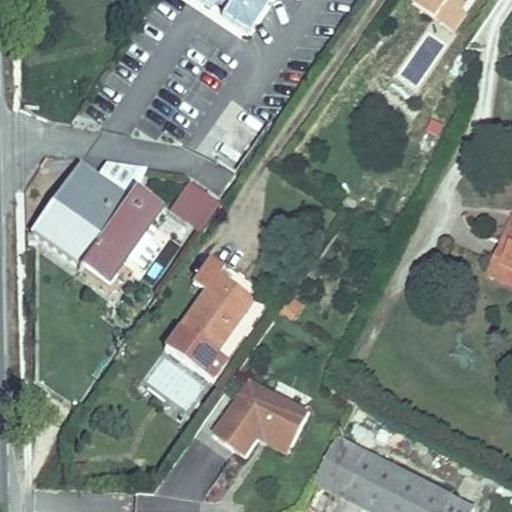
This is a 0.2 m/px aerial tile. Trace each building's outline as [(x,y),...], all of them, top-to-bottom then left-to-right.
[(124,0),(88,0),(112,18),(124,0)] [(179,0),(178,2),(204,18),(211,8),(221,15),(214,25),(240,42),(267,2),(264,0),(179,0)] [(468,0),(421,0),(416,8),(436,22),(448,5),(460,13),(468,0)] [(448,5),(436,22),(452,33),(464,16),(460,13),(448,5)] [(148,50),(134,38),(105,77),(121,89),(148,50)] [(120,211),(71,179),(29,247),(78,284),(83,277),(105,296),(156,219),(127,201),(120,211)] [(202,234),(221,205),(188,184),(169,212),(202,234)] [(511,244),(505,241),(491,263),(511,275),(511,244)] [(225,283),(210,271),(186,301),(199,312),(176,345),(214,370),(252,314),(220,291),(225,283)] [(251,460),(259,443),(291,458),(313,412),(246,380),(216,443),(251,460)] [(469,511),(342,443),(317,489),(361,511),(469,511)] [(133,511),(135,496),(96,494),(94,511),(133,511)]
